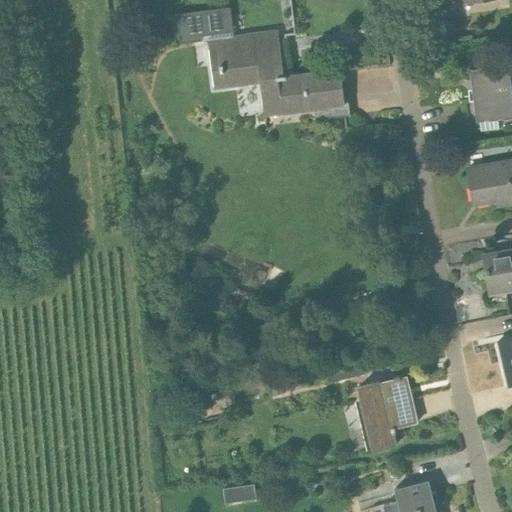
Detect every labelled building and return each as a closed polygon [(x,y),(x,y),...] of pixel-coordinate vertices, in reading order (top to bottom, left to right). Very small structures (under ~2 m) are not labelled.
[(278,31),(233,37),(229,8),(176,15),(180,44),(207,40),(213,88),(259,82),(264,116),(315,109),(316,120),(346,117),(340,70),(283,76),(278,31)] [(466,132),(477,130),(476,121),(511,116),(511,48),(506,49),(508,64),(469,69),(473,100),(462,101),(466,132)] [(511,161),(468,169),(474,204),(511,197),(511,161)] [(490,295),(511,290),(511,250),(483,255),(490,295)] [(511,338),(498,342),(508,386),(511,385),(511,338)] [(325,371),(328,383),(365,375),(364,366),(325,371)] [(403,390),(400,378),(358,389),(361,400),(354,402),(367,452),(396,444),(393,433),(395,433),(394,428),(417,422),(408,389),(403,390)] [(202,391),(205,407),(234,402),(232,386),(202,391)] [(432,493),(429,481),(395,490),(398,502),(393,503),(395,511),(440,511),(436,492),(432,493)] [(242,501),(240,486),(224,489),(226,504),(242,501)]
